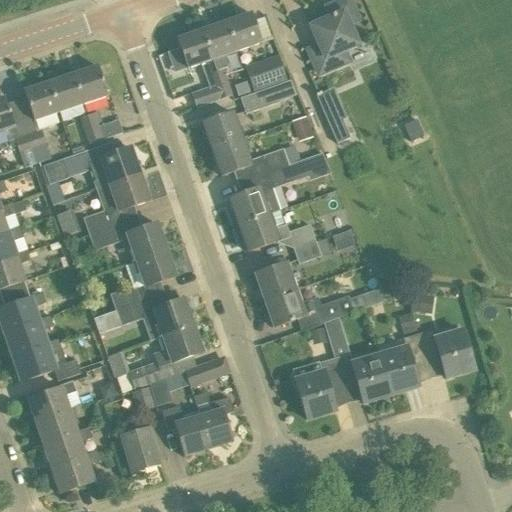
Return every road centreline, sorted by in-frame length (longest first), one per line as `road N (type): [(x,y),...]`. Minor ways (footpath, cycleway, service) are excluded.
road 1 (residential): [(283,466),(124,14)]
road 2 (residential): [(480,505),(464,453),(439,429),(410,429),(283,466)]
road 3 (residential): [(283,466),(130,511)]
road 4 (tertiary): [(0,54),(124,14)]
